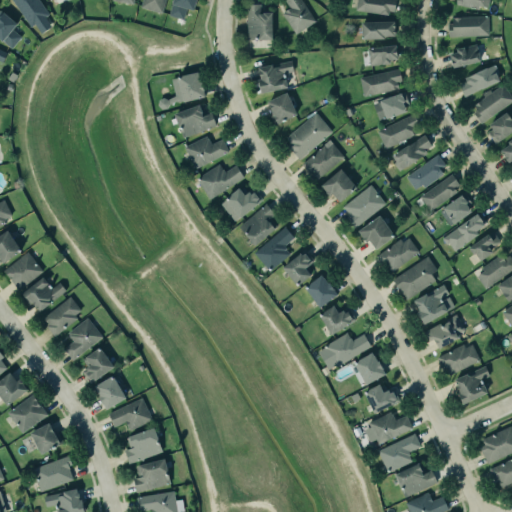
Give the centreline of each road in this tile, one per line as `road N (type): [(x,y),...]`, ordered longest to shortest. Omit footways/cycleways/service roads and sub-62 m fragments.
road 1 (residential): [(480,511),(387,327),(238,118),(221,57),(219,0)]
road 2 (residential): [(422,0),(421,54),(433,94),(453,137),(511,215)]
road 3 (residential): [(108,511),(83,422),(0,309)]
